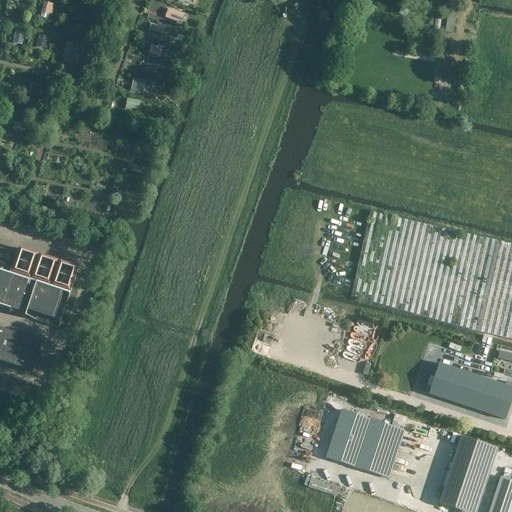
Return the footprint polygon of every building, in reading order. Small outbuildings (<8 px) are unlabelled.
[(51,9),(53,5),(45,2),(42,12),(51,15),(53,10),(51,9)] [(69,2),(67,10),(78,13),(79,8),(78,8),(78,5),(69,2)] [(171,11),(169,18),(179,21),(181,14),(171,11)] [(449,13),(446,30),(453,31),(456,14),(449,13)] [(164,28),(165,27),(160,25),(159,27),(153,25),(150,33),(160,36),(163,28),(164,28)] [(21,44),(24,34),(16,32),(13,42),(21,44)] [(46,48),(48,39),(38,37),(36,46),(46,48)] [(73,58),(76,45),(66,43),(63,56),(73,58)] [(163,50),(163,48),(159,47),(158,48),(152,46),(150,53),(159,56),(161,50),(163,50)] [(154,75),(158,63),(149,60),(144,72),(154,75)] [(142,92),(144,84),(139,83),(139,81),(134,80),(132,90),(142,92)] [(31,84),(29,92),(37,94),(39,86),(31,84)] [(136,109),(138,102),(127,99),(126,108),(131,109),(131,108),(136,109)] [(511,339),(511,244),(498,242),(370,212),(351,297),(477,332),(511,339)] [(57,328),(65,304),(77,269),(76,269),(74,269),(74,267),(60,262),(59,263),(57,263),(57,262),(56,262),(56,263),(54,262),(54,261),(54,260),(40,255),(40,256),(39,257),(37,256),(37,255),(36,256),(34,255),(34,254),(34,253),(20,249),(19,250),(17,249),(8,274),(0,271),(0,305),(26,314),(25,317),(57,328)] [(0,328),(0,362),(32,373),(33,370),(37,358),(42,342),(0,328)] [(511,354),(500,351),(498,359),(511,362),(511,354)] [(439,364),(429,395),(433,396),(469,408),(505,420),(511,398),(511,388),(511,386),(511,384),(506,382),(504,386),(439,364)] [(393,446),(399,430),(404,432),(404,431),(341,410),(326,458),(388,479),(389,479),(383,477),(393,446)] [(463,464),(462,464),(454,461),(438,509),(447,511),(470,511),(483,471),(463,464)] [(511,511),(511,509),(511,480),(500,477),(488,511),(511,511)] [(340,487),(311,478),(308,488),(337,497),(340,487)]
